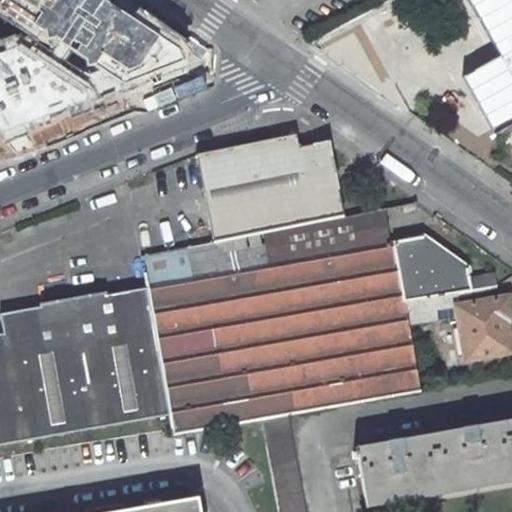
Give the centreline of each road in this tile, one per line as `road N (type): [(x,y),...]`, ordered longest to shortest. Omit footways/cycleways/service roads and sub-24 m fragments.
road 1 (residential): [(0,190),(293,75)]
road 2 (tertiary): [(511,231),(293,75)]
road 3 (tertiary): [(293,75),(187,0)]
